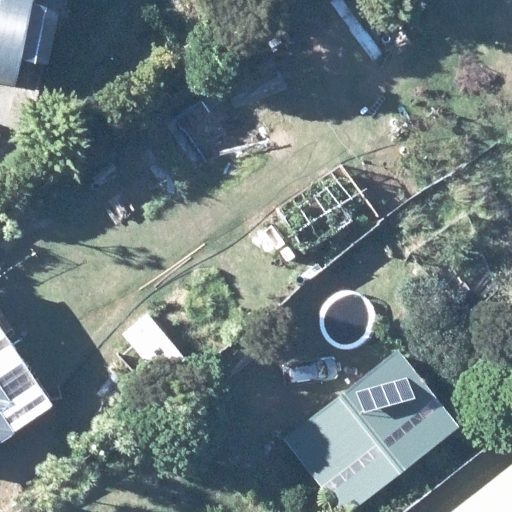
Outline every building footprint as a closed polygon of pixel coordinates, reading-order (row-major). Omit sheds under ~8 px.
[(0,0),(0,74),(21,79),(36,0),(0,0)] [(307,10),(271,33),(287,57),(322,33),(307,10)] [(307,101),(225,170),(244,192),(326,123),(307,101)] [(137,170),(107,195),(146,243),(176,218),(137,170)] [(368,207),(337,172),(280,221),(310,257),(368,207)] [(196,364),(152,310),(126,330),(171,386),(196,364)] [(463,421),(404,346),(287,435),(347,511),(463,421)] [(0,437),(20,425),(4,401),(12,395),(0,377),(0,437)] [(511,511),(511,463),(464,503),(471,511),(511,511)]
